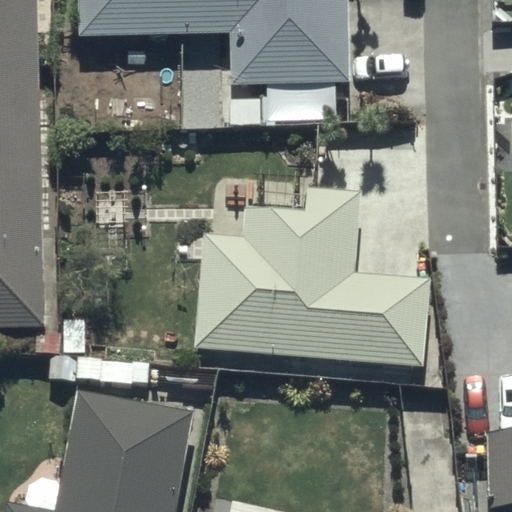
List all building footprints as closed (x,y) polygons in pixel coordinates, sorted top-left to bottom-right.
[(0,0),(0,331),(35,331),(30,0),(0,0)] [(73,0),(74,46),(228,45),(229,96),(263,96),(263,105),(229,105),(229,132),(303,132),(303,95),(349,95),(348,0),(73,0)] [(200,247),(192,363),(423,379),(430,285),(353,280),(358,203),(305,200),(303,223),(239,219),(237,249),(200,247)] [(11,377),(0,377),(0,471),(9,472),(11,377)] [(170,511),(187,419),(75,403),(54,511),(11,511),(2,510),(1,511),(170,511)] [(511,511),(511,444),(483,446),(485,511),(511,511)]
